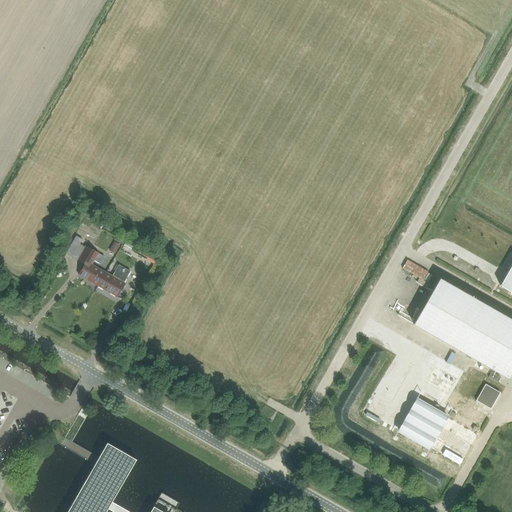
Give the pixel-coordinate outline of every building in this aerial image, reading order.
[(73,233),(64,251),(73,255),(82,238),(73,233)] [(114,251),(119,242),(113,239),(108,247),(114,251)] [(79,275),(98,286),(105,273),(91,265),(98,253),(86,247),(78,260),(85,264),(79,275)] [(133,252),(149,262),(152,257),(135,248),(133,252)] [(511,264),(500,286),(511,293),(511,264)] [(125,284),(124,284),(131,272),(119,266),(113,277),(105,273),(98,286),(117,297),(125,284)] [(511,320),(439,279),(413,325),(509,379),(511,373),(511,320)] [(0,359),(0,373),(44,394),(49,382),(0,359)] [(422,378),(442,392),(433,405),(446,414),(454,403),(446,398),(447,397),(446,396),(458,379),(434,362),(422,378)] [(493,372),(490,378),(499,383),(502,378),(493,372)] [(485,384),(476,401),(490,409),(500,393),(485,384)] [(420,390),(417,397),(428,403),(432,396),(420,390)] [(398,431),(429,448),(446,416),(416,400),(398,431)] [(393,426),(396,420),(386,414),(382,420),(393,426)] [(174,511),(176,508),(179,503),(161,493),(150,511),(129,511),(112,502),(136,460),(107,444),(99,458),(95,465),(67,511),(174,511)] [(511,511),(511,493),(508,491),(496,511),(511,511)]
